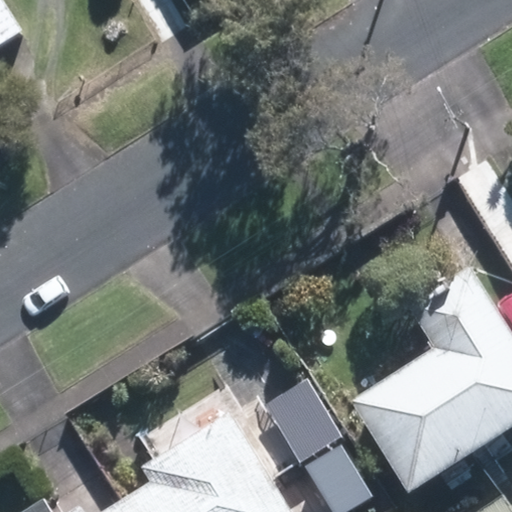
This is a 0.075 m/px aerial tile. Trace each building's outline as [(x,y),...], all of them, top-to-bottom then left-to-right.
[(0,0),(0,48),(22,34),(0,0)] [(416,486),(511,425),(511,323),(471,261),(411,300),(439,341),(357,393),(416,486)] [(305,457),(342,434),(348,430),(313,373),(306,378),(269,399),(305,457)] [(303,511),(235,406),(145,462),(155,477),(99,511),(90,511),(83,499),(62,511),(303,511)] [(511,511),(498,493),(470,511),(511,511)]
